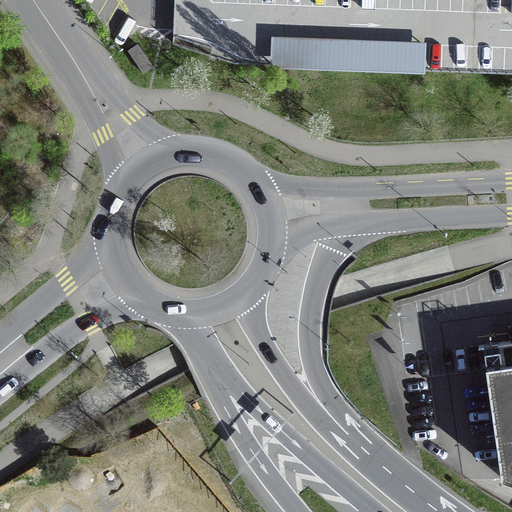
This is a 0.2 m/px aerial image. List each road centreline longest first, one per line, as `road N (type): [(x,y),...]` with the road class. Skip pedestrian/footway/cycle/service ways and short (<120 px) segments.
road 1 (secondary): [(511,181),(264,192)]
road 2 (motorway): [(347,434),(326,399),(309,342),(323,263),(351,224)]
road 3 (motorway): [(229,395),(375,511)]
road 4 (motorway): [(347,434),(289,383),(240,298)]
road 5 (secondary): [(351,224),(511,215)]
road 6 (secondary): [(108,246),(74,273),(0,362)]
road 7 (secondary): [(0,365),(140,297)]
road 8 (motorway): [(229,395),(262,467),(297,511)]
road 9 (unclassified): [(80,71),(126,182)]
road 10 (motorway): [(439,511),(347,434)]
